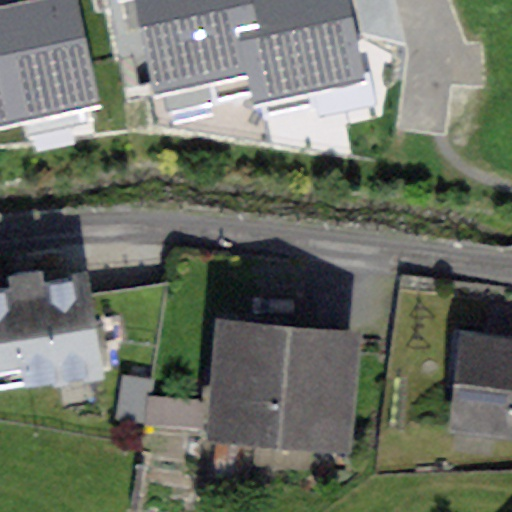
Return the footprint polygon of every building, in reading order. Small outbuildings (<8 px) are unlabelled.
[(67,0),(23,9),(0,13),(0,29),(16,112),(89,97),(69,0),(67,0)] [(142,0),(160,81),(207,72),(213,102),(261,92),(243,2),(242,0),(142,0)] [(253,0),(243,2),(261,92),(266,116),(315,106),(310,82),(356,72),(340,0),(253,0)] [(0,114),(16,112),(0,29),(0,114)] [(86,292),(0,301),(0,391),(96,381),(86,292)] [(355,327),(220,320),(214,439),(349,446),(355,327)] [(511,339),(460,335),(452,423),(511,428),(511,339)]
